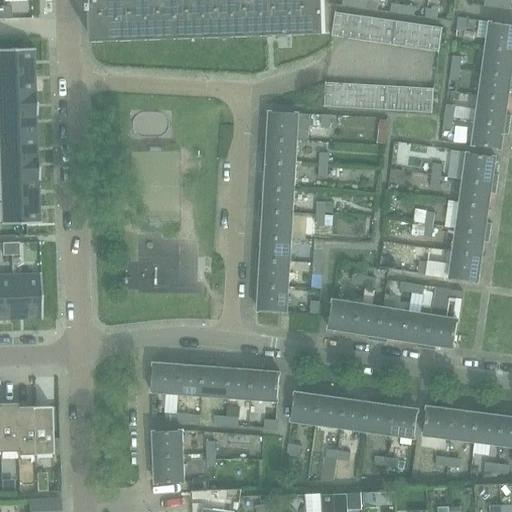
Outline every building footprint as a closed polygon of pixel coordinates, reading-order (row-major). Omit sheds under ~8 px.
[(91,0),(92,3),(89,3),(89,10),(91,10),(92,41),(93,41),(123,40),(123,35),(134,34),(135,40),(152,39),(152,34),(163,33),(163,39),(181,38),(180,33),(192,32),(192,38),(209,37),(209,32),(221,31),(221,37),(238,36),(238,31),(249,30),(250,36),(325,33),(323,0),(229,0),(221,0),(220,0),(206,0),(206,1),(192,1),(192,0),(177,0),(178,2),(163,2),(163,0),(148,0),(149,3),(134,3),(134,0),(119,0),(120,2),(106,3),(105,0),(91,0)] [(379,1),(368,0),(353,0),(353,8),(378,11),(379,1)] [(507,1),(502,0),(495,0),(494,8),(505,9),(507,1)] [(390,13),(402,15),(403,5),(391,4),(390,13)] [(415,7),(403,5),(402,15),(414,16),(415,7)] [(11,7),(3,7),(3,19),(11,19),(11,7)] [(439,11),(426,9),(425,18),(437,20),(439,11)] [(335,13),(332,36),(344,38),(347,14),(335,13)] [(359,16),(347,14),(344,38),(356,40),(359,16)] [(371,18),(359,16),(356,40),(368,42),(371,18)] [(383,20),(371,18),(368,42),(380,43),(383,20)] [(465,32),(466,28),(475,29),(476,20),(460,18),(458,31),(465,32)] [(395,21),(383,20),(380,43),(391,45),(395,21)] [(407,23),(395,21),(391,45),(403,47),(407,23)] [(511,25),(490,22),(487,42),(487,45),(511,49),(511,25)] [(419,25),(407,23),(403,47),(416,49),(419,25)] [(431,26),(419,25),(416,49),(427,50),(431,26)] [(442,28),(431,26),(427,50),(439,52),(442,28)] [(511,49),(487,45),(483,71),(511,74),(511,49)] [(34,48),(0,49),(0,72),(34,71),(33,50),(34,50),(34,48)] [(452,56),(451,68),(460,70),(462,57),(452,56)] [(460,70),(451,68),(449,80),(458,82),(460,70)] [(34,71),(0,72),(0,93),(34,93),(34,92),(34,71)] [(511,74),(483,71),(480,94),(508,98),(510,86),(511,86),(511,74)] [(338,84),(326,83),(324,107),(336,108),(338,84)] [(350,84),(338,84),(336,108),(348,108),(350,84)] [(362,85),(350,84),(348,108),(360,109),(362,85)] [(374,86),(362,85),(360,109),(373,110),(374,86)] [(386,86),(374,86),(373,110),(384,110),(386,86)] [(398,87),(386,86),(384,110),(396,111),(398,87)] [(410,88),(398,87),(396,111),(408,112),(410,88)] [(422,88),(410,88),(408,112),(421,112),(422,88)] [(434,89),(422,88),(421,112),(433,113),(434,89)] [(34,93),(0,93),(0,115),(35,114),(35,115),(36,115),(36,91),(34,92),(34,93)] [(508,98),(480,94),(476,120),(510,125),(511,116),(506,115),(508,98)] [(446,105),(445,117),(454,118),(455,106),(446,105)] [(310,114),(270,112),(268,138),(297,139),(308,140),(310,114)] [(35,114),(0,115),(0,136),(36,136),(35,115),(35,114)] [(322,115),(321,127),(331,127),(331,115),(322,114),(322,115)] [(454,118),(445,117),(443,128),(452,130),(454,118)] [(510,125),(476,120),(472,145),(501,149),(503,134),(508,135),(510,125)] [(36,136),(0,136),(0,158),(37,157),(37,156),(36,136)] [(262,152),(262,162),(296,164),(297,139),(268,138),(267,153),(262,152)] [(320,153),(319,165),(328,166),(329,154),(320,153)] [(468,153),(465,173),(464,178),(497,183),(499,175),(493,175),(496,157),(476,154),(468,153)] [(37,157),(0,158),(0,169),(0,180),(37,179),(37,180),(39,180),(38,156),(37,156),(37,157)] [(262,162),(261,172),(262,172),(266,172),(265,186),(295,188),(296,164),(262,162)] [(433,163),(432,175),(441,176),(443,164),(433,163)] [(319,165),(319,176),(328,177),(328,166),(319,165)] [(432,175),(430,187),(440,188),(441,176),(432,175)] [(497,183),(464,178),(461,201),(489,205),(491,194),(496,194),(497,183)] [(37,179),(0,180),(1,202),(38,200),(37,180),(37,179)] [(259,201),(259,211),(293,213),(295,188),(265,186),(264,202),(260,202),(259,201)] [(2,223),(1,223),(1,224),(40,223),(40,221),(39,221),(38,200),(1,202),(2,223)] [(489,205),(461,201),(457,226),(491,231),(492,224),(487,223),(489,205)] [(317,202),(316,213),(326,213),(326,212),(333,213),(333,203),(317,202)] [(259,211),(258,221),(259,221),(263,221),(262,235),(292,237),(293,213),(259,211)] [(436,213),(426,212),(425,224),(434,225),(436,213)] [(316,213),(316,226),(325,226),(326,213),(316,213)] [(434,225),(425,224),(423,236),(432,237),(434,225)] [(491,231),(457,226),(453,250),(482,254),(484,242),(489,243),(491,231)] [(256,251),(256,260),(291,262),(292,237),(262,235),(262,251),(257,251),(256,251)] [(11,243),(3,243),(3,256),(11,255),(11,243)] [(19,243),(11,243),(11,255),(19,255),(19,243)] [(482,254),(453,250),(449,279),(478,283),(482,254)] [(314,251),(313,263),(323,263),(323,251),(314,251)] [(256,260),(255,270),(256,270),(260,270),(259,285),(289,287),(291,262),(256,260)] [(418,274),(426,275),(428,264),(419,262),(418,274)] [(313,263),(312,275),(322,275),(323,263),(313,263)] [(39,274),(12,275),(14,320),(40,319),(40,320),(42,320),(41,273),(39,273),(39,274)] [(12,275),(0,275),(0,319),(14,320),(12,275)] [(365,277),(353,275),(351,283),(363,285),(365,277)] [(377,279),(365,277),(363,285),(376,287),(377,279)] [(413,284),(401,282),(400,291),(412,293),(413,284)] [(425,286),(413,284),(412,293),(424,295),(425,286)] [(289,287),(259,285),(258,311),(288,312),(289,287)] [(463,292),(436,288),(432,315),(433,316),(428,349),(436,351),(437,346),(454,348),(458,320),(463,292)] [(361,304),(333,300),(329,329),(356,333),(361,304)] [(319,303),(310,302),(310,313),(319,314),(319,303)] [(384,308),(361,304),(356,333),(369,335),(368,340),(378,342),(384,308)] [(410,312),(384,308),(378,342),(387,343),(388,338),(405,341),(410,312)] [(433,316),(432,315),(410,312),(405,341),(417,343),(416,348),(428,349),(433,316)] [(181,365),(179,394),(180,394),(202,396),(205,362),(195,361),(195,362),(194,366),(182,365),(181,365)] [(205,362),(202,396),(204,396),(227,398),(230,369),(214,368),(214,363),(206,362),(205,362)] [(154,363),(152,392),(167,393),(179,394),(181,365),(154,363)] [(230,369),(227,398),(229,398),(251,400),(253,366),(244,365),(243,370),(231,369),(230,369)] [(253,366),(251,400),(252,400),(278,402),(279,393),(279,386),(280,373),(263,371),(263,367),(263,366),(255,366),(253,366)] [(296,392),(293,412),(291,421),(316,424),(321,396),(296,392)] [(337,393),(337,394),(336,398),(321,396),(316,424),(343,428),(348,395),(337,393)] [(356,396),(348,395),(343,428),(366,432),(370,403),(355,401),(356,396)] [(385,400),(385,401),(385,405),(370,403),(366,432),(392,435),(397,401),(385,400)] [(404,403),(397,401),(392,435),(414,438),(418,410),(404,408),(404,403)] [(16,404),(0,404),(0,420),(1,457),(18,456),(18,455),(17,408),(16,404)] [(446,404),(446,405),(445,409),(427,407),(424,434),(451,438),(456,405),(446,404)] [(465,406),(456,405),(451,438),(475,441),(479,413),(464,411),(465,406)] [(52,439),(51,406),(33,407),(35,454),(53,454),(53,455),(60,455),(59,439),(52,439)] [(35,454),(33,407),(17,408),(18,455),(35,454)] [(494,410),(494,411),(493,415),(479,413),(475,441),(500,444),(505,411),(494,410)] [(511,412),(505,411),(500,444),(511,445),(511,412)] [(165,412),(164,421),(177,422),(177,413),(165,412)] [(177,413),(177,422),(178,422),(200,424),(200,415),(178,413),(177,413)] [(214,416),(213,424),(225,425),(226,417),(214,416)] [(226,417),(225,425),(227,425),(238,426),(238,418),(227,417),(226,417)] [(265,420),(264,428),(276,429),(276,421),(265,420)] [(183,455),(182,430),(154,432),(154,447),(149,447),(149,456),(183,455)] [(215,442),(206,442),(206,454),(215,454),(215,442)] [(287,453),(299,455),(300,446),(289,444),(287,453)] [(324,458),(321,481),(333,481),(336,460),(337,460),(338,451),(329,449),(327,449),(326,459),(324,458)] [(338,451),(337,460),(348,462),(350,452),(349,452),(338,451)] [(215,454),(206,454),(206,466),(216,465),(215,454)] [(184,462),(183,455),(149,456),(150,466),(155,466),(156,484),(185,482),(184,462)] [(376,456),(374,466),(386,467),(388,457),(376,456)] [(436,465),(448,467),(449,458),(437,456),(436,465)] [(388,457),(386,467),(399,469),(400,461),(400,459),(388,457)] [(461,459),(449,458),(448,467),(460,468),(461,459)] [(484,471),(496,472),(497,464),(485,462),(484,471)] [(510,466),(497,464),(496,472),(508,474),(510,466)] [(335,511),(334,494),(321,495),(321,511),(335,511)] [(347,511),(347,494),(334,494),(335,511),(347,511)] [(60,511),(60,500),(29,501),(29,511),(60,511)]
